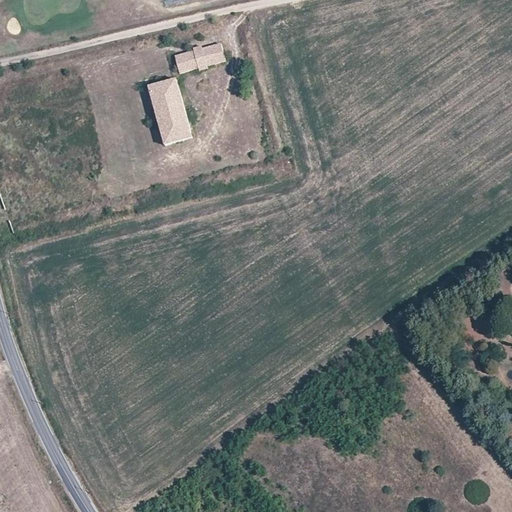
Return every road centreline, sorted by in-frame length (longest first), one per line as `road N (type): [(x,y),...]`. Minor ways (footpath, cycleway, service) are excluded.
road 1 (unclassified): [(0,62),(277,0)]
road 2 (tertiary): [(87,511),(33,409),(0,322)]
